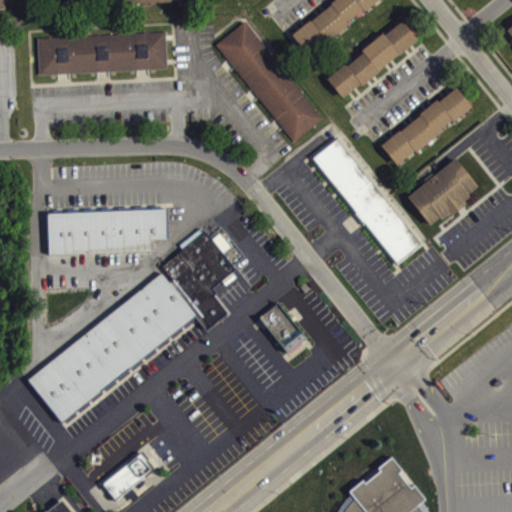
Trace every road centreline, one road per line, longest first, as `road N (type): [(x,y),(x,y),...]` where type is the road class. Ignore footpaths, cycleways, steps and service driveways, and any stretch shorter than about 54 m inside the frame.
road 1 (residential): [(454,511),(448,442),(427,404),(251,185),(212,155),(168,148),(0,154)]
road 2 (primary): [(216,511),(511,270)]
road 3 (residential): [(511,101),(429,0)]
